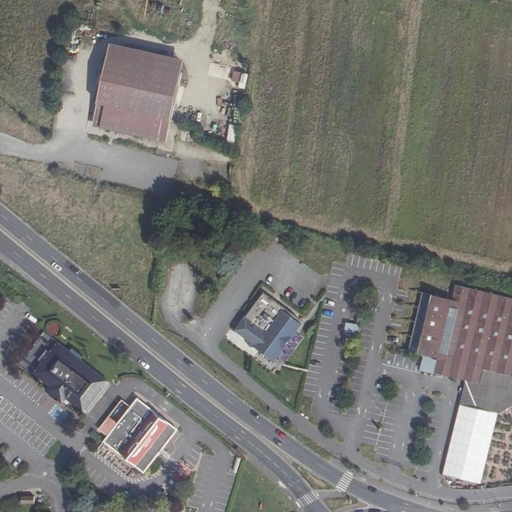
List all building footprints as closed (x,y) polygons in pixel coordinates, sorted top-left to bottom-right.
[(112,45),(93,124),(167,141),(185,61),(112,45)] [(231,123),(228,145),(235,146),(239,125),(231,123)] [(285,296),(291,285),(286,282),(280,293),(285,296)] [(483,369),(511,375),(511,299),(455,286),(451,302),(467,305),(453,362),(450,376),(478,383),(483,369)] [(283,313),(285,310),(264,294),(235,331),(248,341),(247,343),(247,345),(250,348),(252,348),(254,347),(274,363),(301,326),(291,319),(283,313)] [(437,358),(453,362),(467,305),(451,302),(444,300),(423,295),(409,352),(437,358)] [(293,316),(285,310),(283,313),(291,319),(293,316)] [(109,381),(80,359),(69,351),(58,342),(50,353),(40,367),(35,374),(44,381),(51,387),(49,390),(47,392),(62,403),(66,398),(85,413),(95,400),(93,399),(99,391),(101,392),(109,381)] [(72,347),(69,351),(80,359),(83,355),(72,347)] [(36,363),(40,367),(50,353),(46,350),(36,363)] [(453,362),(437,358),(435,373),(450,376),(453,362)] [(131,393),(126,400),(132,405),(138,398),(131,393)] [(132,411),(110,439),(107,444),(145,475),(179,432),(140,402),(132,411)] [(110,439),(132,411),(123,404),(101,431),(110,439)]
